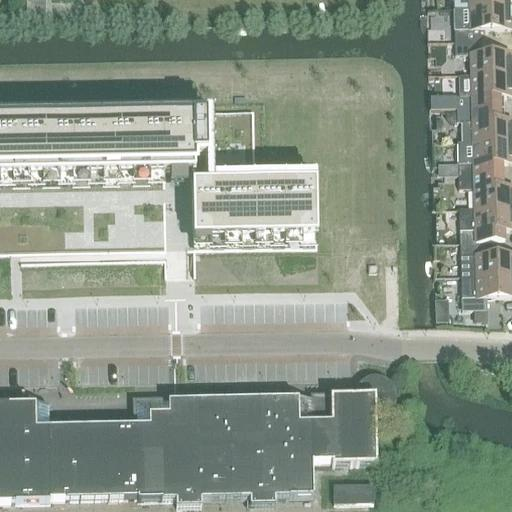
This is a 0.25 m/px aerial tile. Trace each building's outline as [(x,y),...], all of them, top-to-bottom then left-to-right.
[(45,0),(26,0),(26,21),(46,21),(45,0)] [(511,0),(468,0),(469,12),(509,11),(509,3),(511,2),(511,0)] [(453,13),(454,33),(454,46),(480,46),(479,34),(509,33),(509,32),(511,31),(511,19),(509,20),(509,11),(469,12),(453,13)] [(470,59),(471,80),(511,79),(510,70),(511,70),(511,58),(510,58),(510,57),(480,58),(480,46),(454,46),(455,60),(470,59)] [(511,79),(471,80),(458,80),(459,100),(456,100),(456,114),(500,112),(500,100),(511,100),(511,99),(511,98),(511,86),(511,87),(511,79)] [(500,112),(456,114),(456,127),(461,127),(462,146),(462,147),(511,145),(511,125),(511,124),(500,124),(500,112)] [(254,181),(253,116),(189,117),(0,120),(0,259),(20,260),(52,259),(119,258),(149,257),(165,257),(186,257),(192,257),(194,257),(254,255),(316,254),(315,180),(254,181)] [(511,145),(462,147),(462,146),(457,146),(457,170),(458,181),(502,180),(502,168),(511,167),(511,145)] [(457,170),(438,170),(438,181),(458,181),(457,170)] [(502,180),(458,181),(458,194),(474,194),(474,214),(511,212),(511,191),(503,192),(502,180)] [(511,212),(474,214),(459,214),(459,248),(485,247),(503,247),(503,235),(511,234),(511,212)] [(485,247),(459,248),(460,282),(511,280),(511,258),(485,259),(485,247)] [(511,280),(460,282),(461,315),(474,315),(486,314),(487,314),(486,302),(511,301),(511,280)] [(448,304),(435,304),(435,327),(449,327),(448,304)] [(486,314),(474,315),(474,326),(487,326),(486,314)] [(0,508),(50,508),(49,505),(136,504),(136,506),(175,505),(175,511),(199,511),(200,511),(200,505),(249,504),(249,511),(274,511),(274,503),(313,503),(312,468),(331,468),(331,471),(376,470),(375,419),(379,418),(384,416),(387,414),(390,410),(392,406),(393,402),(392,397),(391,393),(389,389),(385,386),(382,384),(377,383),(373,383),(369,384),(365,386),(361,389),(359,393),(357,397),(357,401),(330,402),(330,405),(311,405),(311,403),(135,407),(136,431),(48,432),(48,408),(0,409),(0,508)] [(333,491),(333,509),(373,509),(373,490),(333,491)]
